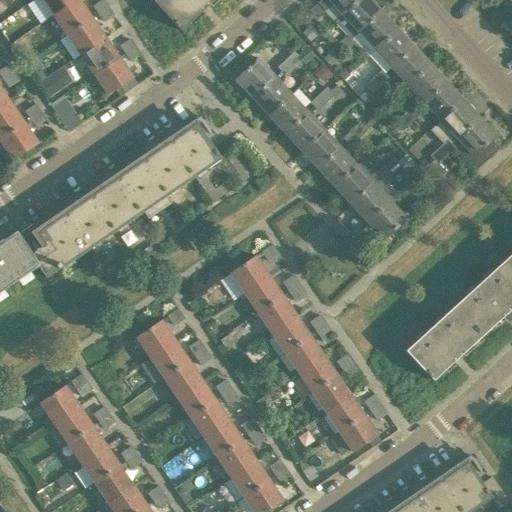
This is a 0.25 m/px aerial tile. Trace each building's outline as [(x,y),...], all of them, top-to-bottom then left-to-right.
[(0,0),(0,22),(11,37),(47,9),(40,0),(0,0)] [(41,0),(53,16),(75,0),(41,0)] [(91,18),(78,0),(75,0),(53,16),(66,36),(91,18)] [(102,0),(92,7),(98,14),(108,7),(102,0)] [(215,0),(155,0),(153,2),(181,32),(215,0)] [(316,18),(332,3),(342,15),(358,0),(320,0),(310,10),(316,18)] [(358,32),(380,12),(368,0),(358,0),(342,15),(351,24),(344,31),(348,36),(351,39),(358,32)] [(113,15),(108,7),(98,14),(103,22),(113,15)] [(375,50),(396,30),(380,12),(358,32),(375,50)] [(105,38),(91,18),(66,36),(80,55),(105,38)] [(310,41),(318,34),(310,24),(301,32),(310,41)] [(413,48),(396,30),(375,50),(391,68),(413,48)] [(340,43),(347,50),(355,43),(351,39),(348,36),(340,43)] [(118,58),(105,38),(80,55),(93,75),(118,58)] [(120,46),(125,54),(135,47),(130,40),(120,46)] [(347,50),(340,43),(332,50),(339,57),(347,50)] [(140,55),(135,47),(125,54),(130,62),(140,55)] [(408,86),(430,66),(413,48),(391,68),(408,86)] [(286,61),(292,68),(301,60),(294,53),(286,61)] [(50,98),(89,70),(77,54),(38,82),(50,98)] [(23,66),(29,76),(38,70),(42,68),(35,58),(23,66)] [(133,78),(118,58),(93,75),(107,95),(133,78)] [(235,79),(252,98),(274,78),(257,59),(235,79)] [(292,68),(286,61),(278,68),(285,75),(292,68)] [(331,75),(322,65),(315,72),(325,82),(331,75)] [(0,70),(0,75),(3,80),(13,73),(8,66),(0,70)] [(446,83),(430,66),(408,86),(424,103),(446,83)] [(373,79),(380,86),(388,78),(381,71),(373,79)] [(18,81),(13,73),(3,80),(8,87),(18,81)] [(290,95),(274,78),(252,98),(268,115),(290,95)] [(380,86),(373,79),(365,86),(372,93),(380,86)] [(424,103),(441,121),(462,101),(446,83),(424,103)] [(318,96),(325,103),(333,96),(327,88),(318,96)] [(0,110),(10,104),(0,89),(0,110)] [(72,130),(85,121),(66,94),(53,103),(72,130)] [(285,133),(307,113),(290,95),(268,115),(285,133)] [(325,103),(318,96),(311,103),(317,110),(325,103)] [(479,118),(462,101),(441,121),(457,139),(479,118)] [(0,139),(24,123),(10,104),(0,110),(0,139)] [(25,112),(30,119),(40,112),(35,105),(25,112)] [(406,114),(413,121),(420,114),(414,106),(406,114)] [(45,120),(40,112),(30,119),(35,127),(45,120)] [(324,131),(307,113),(285,133),(302,151),(324,131)] [(413,121),(406,114),(398,121),(404,128),(413,121)] [(491,141),(495,137),(479,118),(457,139),(450,145),(453,149),(474,172),(499,149),(491,141)] [(38,144),(24,123),(0,139),(0,142),(13,161),(38,144)] [(35,239),(33,240),(54,272),(61,268),(62,269),(82,255),(194,178),(202,172),(221,160),(197,124),(33,237),(35,239)] [(351,131),(358,138),(366,131),(362,126),(359,124),(351,131)] [(318,169),(339,148),(324,131),(302,151),(318,169)] [(358,138),(351,131),(343,139),(350,146),(358,138)] [(439,148),(445,156),(453,149),(450,145),(446,142),(439,148)] [(356,166),(339,148),(318,169),(334,186),(356,166)] [(445,156),(439,148),(430,156),(437,164),(445,156)] [(392,159),(384,166),(391,174),(399,166),(392,159)] [(351,205),(373,184),(356,166),(334,186),(351,205)] [(391,174),(384,166),(376,174),(383,181),(391,174)] [(194,178),(206,195),(214,190),(202,172),(194,178)] [(351,205),(367,222),(389,202),(373,184),(351,205)] [(414,199),(406,206),(413,213),(421,206),(414,199)] [(406,220),(389,202),(367,222),(384,241),(406,220)] [(166,230),(160,221),(151,226),(158,236),(166,230)] [(46,278),(54,272),(33,240),(24,246),(16,234),(0,244),(0,290),(37,265),(46,278)] [(268,262),(278,255),(271,246),(261,252),(268,262)] [(511,253),(503,262),(511,271),(511,253)] [(230,273),(244,294),(269,277),(255,256),(230,273)] [(511,271),(503,262),(479,284),(506,314),(511,308),(511,271)] [(282,283),(289,292),(298,286),(292,276),(282,283)] [(282,297),(269,277),(244,294),(258,314),(282,297)] [(479,284),(454,307),(482,337),(506,314),(479,284)] [(305,295),(298,286),(289,292),(295,301),(305,295)] [(258,314),(271,333),(296,316),(282,297),(258,314)] [(454,307),(429,329),(457,359),(482,337),(454,307)] [(174,326),(184,319),(177,310),(167,316),(174,326)] [(309,336),(296,316),(271,333),(285,353),(309,336)] [(309,322),(316,331),(325,325),(319,316),(309,322)] [(150,358),(174,341),(161,321),(136,338),(150,358)] [(332,334),(325,325),(316,331),(322,341),(332,334)] [(432,382),(457,359),(429,329),(405,352),(432,382)] [(285,353),(298,373),(323,356),(309,336),(285,353)] [(188,361),(174,341),(150,358),(163,378),(188,361)] [(188,347),(194,357),(204,350),(198,341),(188,347)] [(211,359),(204,350),(194,357),(201,366),(211,359)] [(336,376),(323,356),(298,373),(312,393),(336,376)] [(337,362),(343,371),(352,365),(346,356),(337,362)] [(163,378),(177,398),(201,381),(188,361),(163,378)] [(359,374),(352,365),(343,371),(349,380),(359,374)] [(76,389),(86,383),(81,375),(71,382),(76,389)] [(312,393),(325,413),(350,396),(336,376),(312,393)] [(215,401),(201,381),(177,398),(190,418),(215,401)] [(215,387),(221,396),(231,390),(225,381),(215,387)] [(86,383),(76,389),(81,397),(91,390),(86,383)] [(39,403),(53,424),(78,407),(64,386),(39,403)] [(237,399),(231,390),(221,396),(227,405),(237,399)] [(364,402),(370,411),(380,405),(373,395),(364,402)] [(363,415),(350,396),(325,413),(339,432),(363,415)] [(190,418),(203,438),(228,421),(215,401),(190,418)] [(386,414),(380,405),(370,411),(376,420),(386,414)] [(92,427),(78,407),(53,424),(67,443),(92,427)] [(93,415),(98,422),(108,415),(103,408),(93,415)] [(113,423),(108,415),(98,422),(104,430),(113,423)] [(363,415),(339,432),(353,453),(377,436),(363,415)] [(242,427),(248,436),(258,429),(252,420),(242,427)] [(242,441),(228,421),(203,438),(217,457),(242,441)] [(105,446),(92,427),(67,443),(81,463),(105,446)] [(264,439),(258,429),(248,436),(254,445),(264,439)] [(217,457),(230,477),(255,461),(242,441),(217,457)] [(119,466),(105,446),(81,463),(94,483),(119,466)] [(126,461),(135,455),(130,447),(120,454),(126,461)] [(140,462),(135,455),(126,461),(131,469),(140,462)] [(285,469),(279,460),(269,467),(275,476),(285,469)] [(268,480),(255,461),(230,477),(244,497),(268,480)] [(470,511),(491,498),(498,508),(507,501),(491,478),(482,484),(467,463),(395,511),(470,511)] [(132,486),(119,466),(94,483),(108,503),(132,486)] [(291,479),(285,469),(275,476),(281,485),(291,479)] [(72,485),(64,473),(54,480),(61,492),(72,485)] [(244,497),(253,511),(266,511),(282,501),(268,480),(244,497)] [(136,511),(146,506),(132,486),(108,503),(113,511),(136,511)] [(148,494),(153,501),(162,495),(157,487),(148,494)] [(167,502),(162,495),(153,501),(158,509),(167,502)]
